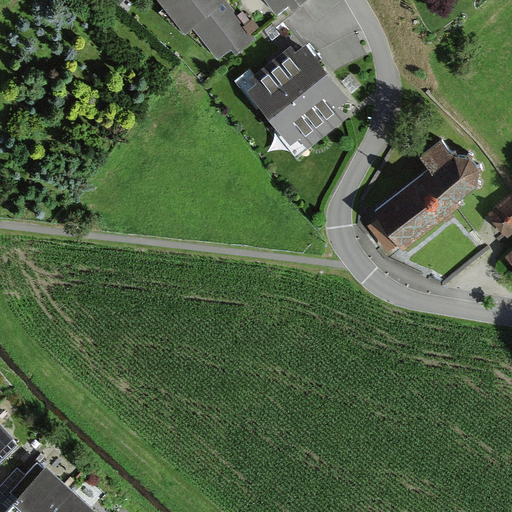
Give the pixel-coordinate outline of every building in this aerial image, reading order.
[(251,35),(224,0),(166,0),(184,24),(190,19),(216,53),(234,40),(238,45),(251,35)] [(275,0),(284,9),(291,3),(299,11),(311,0),(275,0)] [(277,114),(329,75),(308,46),(255,85),(277,114)] [(299,143),(351,104),(329,75),(277,114),(299,143)] [(419,154),(431,170),(377,211),(407,250),(461,209),(455,200),(482,180),(484,165),(474,152),(463,151),(458,155),(443,136),(419,154)] [(511,197),(491,216),(509,237),(511,234),(511,197)] [(0,416),(0,443),(14,431),(0,416)] [(45,462),(4,509),(6,511),(43,511),(69,483),(45,462)] [(69,483),(43,511),(85,511),(93,504),(69,483)]
